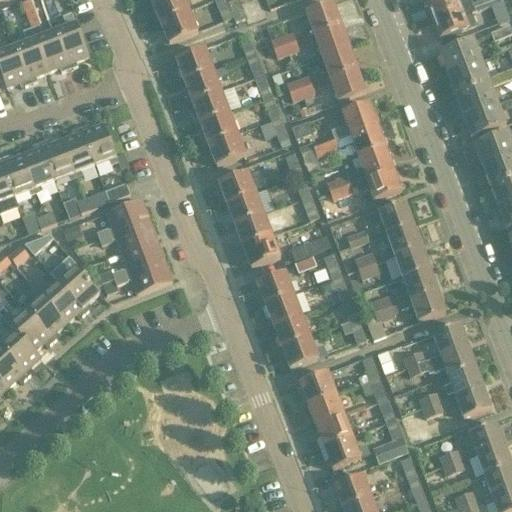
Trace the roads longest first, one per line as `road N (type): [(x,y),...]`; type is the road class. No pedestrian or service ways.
road 1 (tertiary): [(511,352),(378,0)]
road 2 (residential): [(0,471),(145,349),(230,319)]
road 3 (residential): [(135,85),(192,243),(230,319)]
road 4 (residential): [(230,319),(305,511)]
road 5 (residential): [(0,128),(135,85)]
